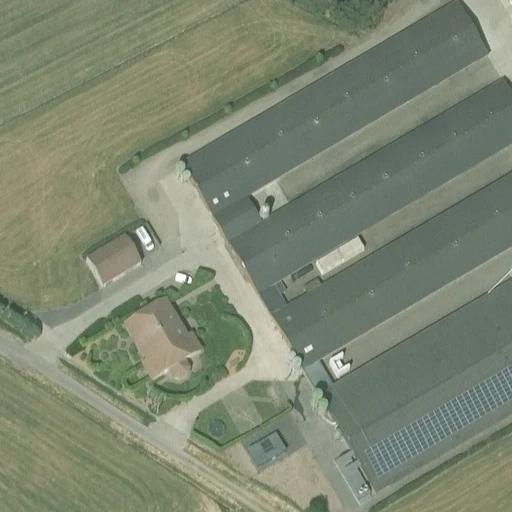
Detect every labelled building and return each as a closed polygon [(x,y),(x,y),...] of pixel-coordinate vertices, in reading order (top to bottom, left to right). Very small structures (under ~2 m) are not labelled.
[(301,375),(511,251),(511,178),(284,312),(272,292),(511,151),(511,103),(502,86),(262,227),(248,203),(489,61),(457,7),(180,170),(301,375)] [(154,231),(136,240),(148,264),(166,255),(154,231)] [(132,242),(91,266),(109,296),(150,271),(132,242)] [(373,499),(511,417),(511,287),(334,392),(318,366),(301,375),(373,499)] [(183,366),(198,358),(168,303),(123,327),(152,381),(168,373),(175,386),(190,379),(183,366)] [(253,458),(263,476),(292,461),(282,442),(253,458)]
